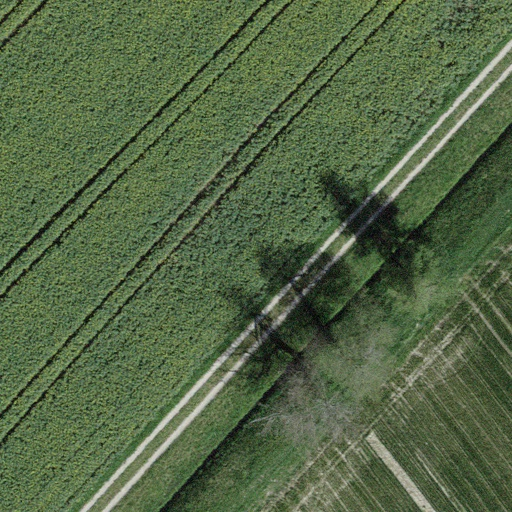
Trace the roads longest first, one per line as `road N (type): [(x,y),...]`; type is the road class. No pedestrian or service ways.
road 1 (track): [(90,511),(511,47)]
road 2 (track): [(247,511),(511,215)]
